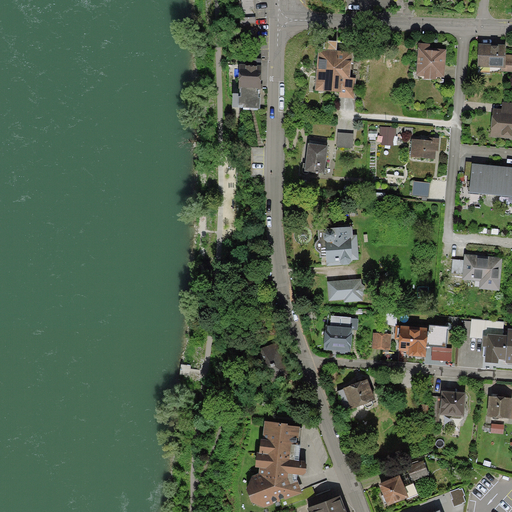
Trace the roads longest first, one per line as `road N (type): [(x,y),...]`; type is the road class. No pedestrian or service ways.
road 1 (residential): [(306,362),(277,264),(277,20)]
road 2 (residential): [(511,244),(446,239),(462,24)]
road 3 (residential): [(306,362),(511,376)]
road 4 (residential): [(277,20),(462,24)]
road 5 (residential): [(357,511),(306,362)]
